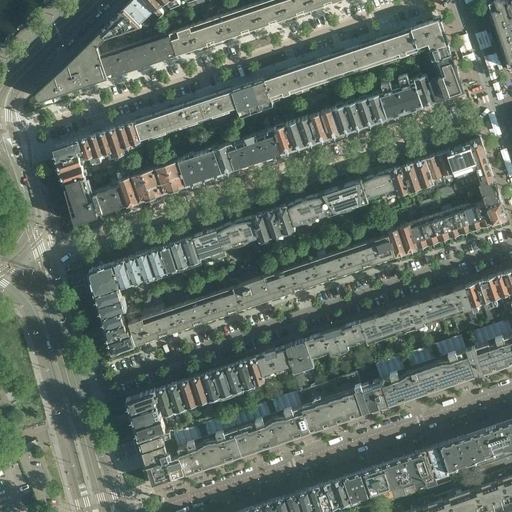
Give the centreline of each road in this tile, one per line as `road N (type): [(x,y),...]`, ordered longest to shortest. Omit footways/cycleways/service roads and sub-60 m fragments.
road 1 (residential): [(46,262),(76,244),(511,101)]
road 2 (residential): [(72,393),(511,243)]
road 3 (residential): [(13,137),(419,0)]
road 4 (residential): [(150,511),(511,389)]
road 5 (secondary): [(0,279),(35,319),(89,511)]
road 6 (primary): [(13,137),(11,97),(104,0)]
road 7 (secondary): [(72,393),(46,262)]
road 8 (secondary): [(120,511),(72,393)]
